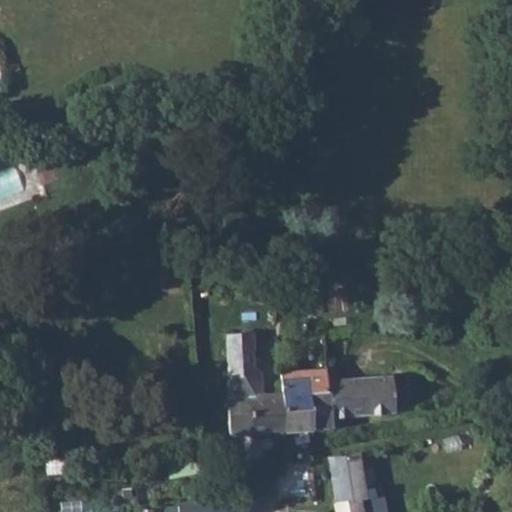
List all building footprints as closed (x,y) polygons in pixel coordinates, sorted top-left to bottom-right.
[(252,334),(227,336),(233,377),(232,409),(234,432),(262,431),(263,395),(263,373),(256,373),(252,334)] [(328,366),(285,370),(287,395),(290,428),(317,427),(313,391),(332,389),(330,378),(328,366)] [(399,372),(330,378),(332,389),(313,391),(317,427),(336,425),(337,417),(402,409),(399,372)] [(287,395),(263,395),(262,431),(290,428),(287,395)] [(365,467),(362,448),(333,452),(336,472),(365,467)] [(367,486),(365,467),(336,472),(339,492),(367,486)] [(398,506),(395,491),(383,494),(385,508),(398,506)] [(339,498),(341,511),(368,511),(366,495),(339,498)]
